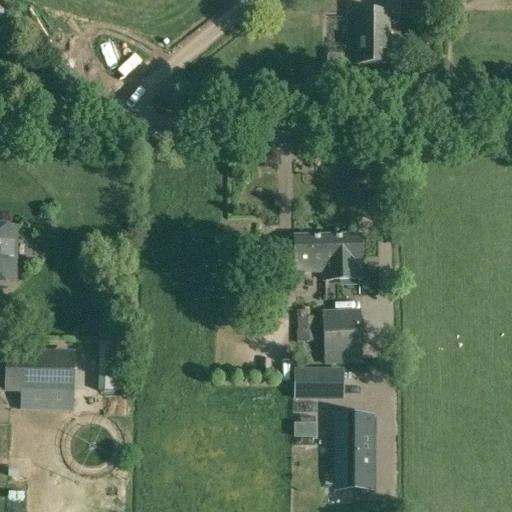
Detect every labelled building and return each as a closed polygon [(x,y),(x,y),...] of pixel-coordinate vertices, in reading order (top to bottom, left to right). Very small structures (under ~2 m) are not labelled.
[(387,63),(388,11),(357,11),(357,63),(387,63)] [(344,54),(326,54),(326,64),(343,65),(344,54)] [(0,227),(0,281),(15,282),(16,227),(0,227)] [(358,259),(360,259),(359,236),(293,238),(294,272),(324,271),(324,280),(359,279),(358,259)] [(274,269),(279,268),(278,254),(256,253),(258,318),(276,318),(274,269)] [(326,364),(364,360),(361,312),(323,314),(326,364)] [(98,337),(107,324),(92,313),(83,327),(98,337)] [(297,317),(297,341),(319,341),(319,316),(297,317)] [(7,354),(6,390),(6,394),(21,394),(21,412),(71,413),(72,356),(7,354)] [(319,399),(319,373),(295,373),(295,399),(319,399)] [(336,418),(336,473),(351,473),(351,492),(371,491),(371,418),(336,418)] [(315,426),(295,426),(295,437),(315,437),(315,426)] [(316,477),(316,457),(301,457),(301,477),(316,477)] [(15,479),(17,501),(30,500),(29,478),(15,479)]
